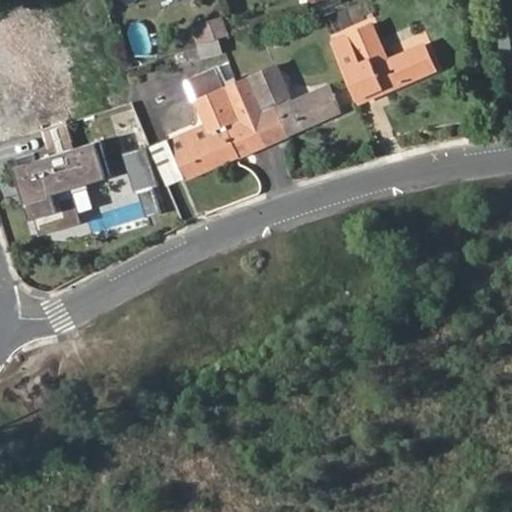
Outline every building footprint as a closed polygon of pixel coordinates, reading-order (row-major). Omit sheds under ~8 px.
[(22,20),(0,25),(0,88),(1,88),(11,127),(64,115),(51,62),(33,66),(22,20)] [(371,21),(332,38),(360,102),(372,97),(365,83),(382,75),(388,89),(435,69),(424,44),(388,60),(371,21)] [(269,111),(252,118),(263,144),(275,139),(269,125),(284,118),(290,133),(341,110),(331,85),(293,101),(277,64),(253,74),(269,111)] [(365,83),(372,97),(388,89),(382,75),(365,83)] [(263,144),(252,118),(237,125),(220,88),(196,98),(211,135),(175,152),(186,178),(237,156),(231,142),(244,136),(250,150),(263,144)] [(77,222),(67,186),(105,175),(95,140),(9,164),(30,235),(77,222)]
